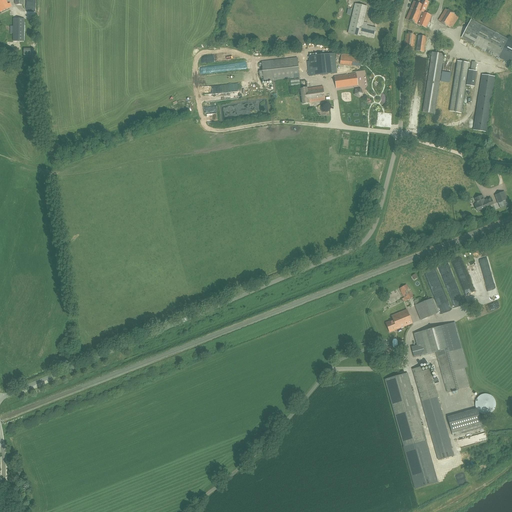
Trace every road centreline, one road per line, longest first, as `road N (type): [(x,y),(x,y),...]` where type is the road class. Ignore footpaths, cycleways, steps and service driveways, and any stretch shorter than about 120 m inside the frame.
road 1 (unclassified): [(0,397),(362,244),(397,144),(406,0)]
road 2 (unclassified): [(193,511),(328,372),(385,342)]
